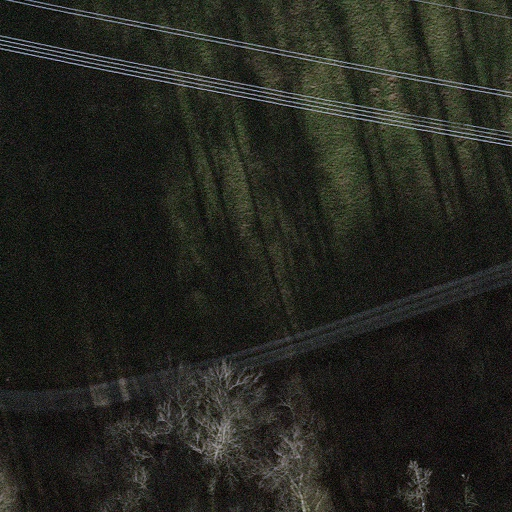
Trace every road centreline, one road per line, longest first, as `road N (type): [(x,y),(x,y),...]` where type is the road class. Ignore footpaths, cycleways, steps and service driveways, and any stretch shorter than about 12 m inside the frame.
road 1 (track): [(511,286),(108,393),(22,404)]
road 2 (track): [(22,404),(346,511)]
